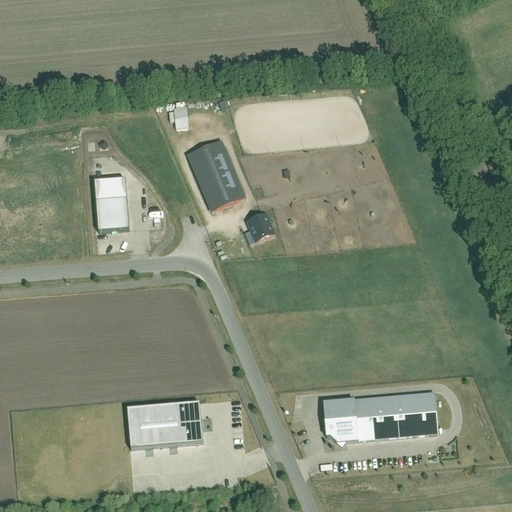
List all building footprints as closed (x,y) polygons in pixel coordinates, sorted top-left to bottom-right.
[(188,130),(187,110),(174,110),(175,131),(188,130)] [(248,201),(224,144),(187,159),(211,216),(248,201)] [(132,232),(129,202),(98,205),(101,235),(132,232)] [(250,248),(276,237),(267,215),(245,223),(249,234),(245,236),(250,248)] [(439,437),(435,396),(324,407),(328,448),(439,437)] [(201,405),(126,412),(129,452),(191,446),(205,446),(201,405)]
